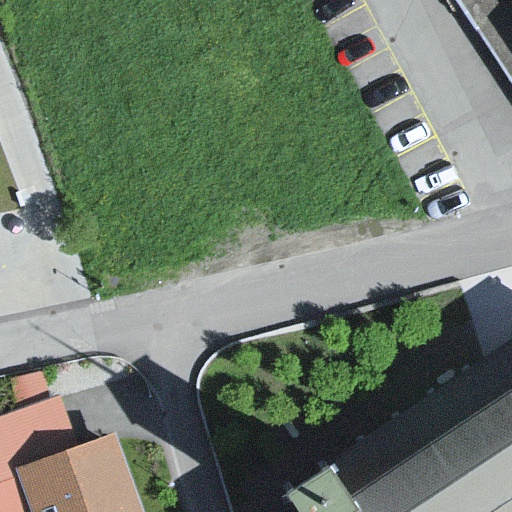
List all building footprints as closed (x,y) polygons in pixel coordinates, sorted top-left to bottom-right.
[(511,0),(465,0),(511,69),(511,0)] [(0,79),(0,236),(66,221),(17,74),(0,79)] [(511,511),(511,352),(481,374),(472,361),(459,370),(467,381),(445,396),(438,385),(425,394),(433,405),(411,420),(403,410),(390,418),(398,430),(376,445),(369,434),(356,443),(363,454),(342,469),(334,459),(321,467),(327,476),(291,501),(298,511),(511,511)] [(0,511),(24,511),(43,508),(26,465),(86,446),(70,400),(0,420),(0,511)] [(86,446),(26,465),(43,508),(43,511),(149,511),(127,433),(86,446)]
